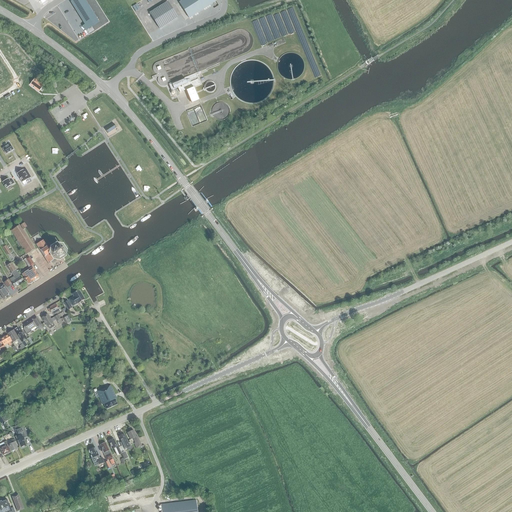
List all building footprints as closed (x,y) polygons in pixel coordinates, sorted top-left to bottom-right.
[(84,0),(81,0),(73,5),(85,24),(84,25),(86,29),(98,22),(84,0)] [(123,0),(102,0),(112,16),(127,6),(123,0)] [(214,0),(183,0),(179,3),(189,18),(215,1),(214,0)] [(159,28),(177,17),(167,2),(149,13),(159,28)] [(261,43),(264,44),(296,31),(294,30),(293,27),(295,28),(297,27),(296,23),(293,21),(294,20),(292,14),(265,17),(259,19),(257,23),(258,22),(261,23),(261,20),(262,23),(264,23),(268,25),(267,28),(266,26),(266,30),(265,31),(263,30),(262,26),(261,30),(261,32),(259,31),(260,34),(259,37),(261,43)] [(179,92),(199,84),(195,73),(169,84),(171,90),(178,87),(179,92)] [(34,79),(30,85),(39,91),(43,85),(34,79)] [(191,103),(199,100),(194,87),(186,90),(191,103)] [(202,106),(188,110),(193,126),(207,121),(202,106)] [(116,128),(113,123),(105,129),(108,134),(116,128)] [(2,149),(6,154),(11,151),(14,150),(10,144),(2,149)] [(26,168),(17,174),(23,185),(27,183),(25,181),(31,177),(26,168)] [(2,182),(6,188),(14,183),(12,180),(10,181),(8,179),(2,182)] [(34,249),(19,225),(14,229),(11,231),(17,241),(16,242),(19,247),(21,246),(26,254),(29,252),(34,249)] [(48,263),(55,259),(43,240),(36,244),(48,263)] [(61,247),(57,246),(56,246),(53,248),(53,249),(52,252),(52,253),(54,256),(55,257),(58,257),(58,258),(59,257),(62,255),(63,255),(63,254),(63,251),(64,251),(63,250),(61,247)] [(31,267),(31,266),(34,264),(29,256),(25,258),(25,259),(24,260),(30,269),(26,271),(25,269),(21,272),(22,274),(28,284),(29,283),(30,283),(32,282),(32,281),(39,277),(32,266),(31,267)] [(11,263),(7,266),(11,273),(13,272),(16,270),(11,263)] [(14,276),(9,279),(14,287),(24,281),(16,270),(13,272),(11,273),(14,276)] [(4,300),(11,296),(4,285),(0,287),(0,293),(1,296),(4,300)] [(78,303),(84,300),(79,290),(72,294),(74,297),(69,300),(72,306),(78,303)] [(53,316),(60,311),(56,303),(50,307),(50,308),(48,309),(51,313),(53,316)] [(51,319),(47,314),(42,318),(47,326),(49,329),(50,329),(54,326),(54,325),(52,323),(53,323),(52,322),(56,320),(57,321),(60,319),(57,315),(51,319)] [(66,323),(71,321),(68,315),(63,318),(66,323)] [(36,317),(35,318),(32,320),(24,325),(26,328),(23,329),(27,334),(37,328),(37,327),(40,325),(41,324),(36,317)] [(20,331),(18,327),(13,330),(22,342),(24,341),(27,339),(22,331),(20,331)] [(22,344),(19,339),(13,330),(8,334),(13,342),(14,345),(18,343),(19,346),(20,347),(19,348),(20,350),(25,347),(23,344),(22,344)] [(0,338),(0,339),(3,344),(4,346),(8,344),(9,346),(11,345),(10,343),(12,341),(8,335),(0,338)] [(106,410),(117,404),(115,400),(116,399),(110,386),(97,392),(96,392),(94,393),(96,398),(99,397),(103,405),(104,405),(106,410)] [(8,413),(2,416),(5,422),(10,419),(8,413)] [(21,447),(26,445),(23,438),(28,436),(23,425),(14,429),(18,435),(16,436),(21,447)] [(137,439),(133,430),(130,431),(129,431),(128,432),(127,433),(130,440),(133,438),(135,443),(134,443),(136,449),(142,446),(138,438),(137,439)] [(128,443),(124,434),(119,437),(121,442),(120,443),(122,446),(124,449),(127,447),(128,450),(132,448),(129,442),(128,443)] [(8,445),(8,446),(11,452),(12,451),(13,452),(14,451),(14,450),(18,448),(15,442),(16,441),(14,439),(11,441),(12,443),(8,445)] [(120,454),(117,447),(114,439),(108,441),(110,446),(110,447),(111,449),(114,448),(115,451),(117,456),(120,454)] [(8,446),(8,445),(6,441),(3,443),(4,444),(0,446),(0,450),(3,455),(4,455),(6,455),(6,454),(10,452),(7,446),(8,446)] [(112,458),(105,443),(100,445),(102,450),(102,451),(103,453),(107,460),(112,458)] [(95,447),(89,450),(92,457),(92,458),(91,458),(93,462),(97,461),(98,465),(104,462),(102,458),(100,458),(96,450),(95,447)] [(18,511),(23,509),(24,509),(18,494),(12,497),(18,511)] [(6,499),(0,501),(0,511),(9,511),(12,511),(6,499)] [(161,511),(196,511),(195,500),(160,505),(161,511)]
